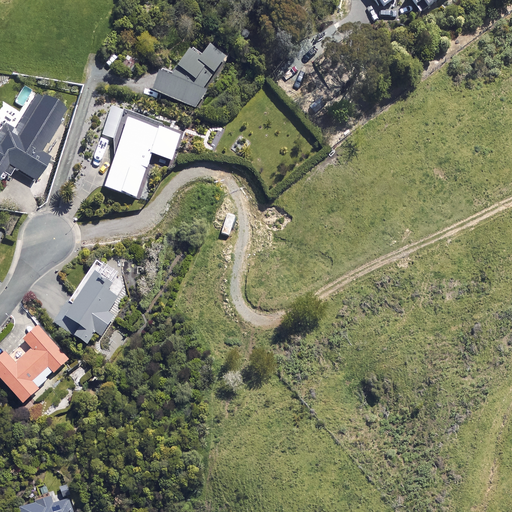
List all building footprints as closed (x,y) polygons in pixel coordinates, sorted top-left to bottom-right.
[(379,0),(384,6),(393,0),(408,0),(419,15),(439,0),(379,0)] [(196,110),(204,91),(228,54),(208,45),(203,58),(185,50),(174,78),(160,72),(152,91),(196,110)] [(0,176),(2,173),(6,176),(11,168),(33,180),(46,157),(39,153),(65,108),(36,92),(14,130),(4,124),(0,131),(0,176)] [(179,136),(127,119),(104,187),(136,198),(151,154),(171,161),(179,136)] [(110,286),(93,275),(66,316),(80,326),(74,335),(87,344),(95,332),(101,336),(114,316),(108,312),(117,298),(106,291),(110,286)] [(38,389),(37,388),(48,379),(46,377),(52,372),(54,374),(68,361),(38,326),(23,339),(32,349),(15,363),(5,352),(0,356),(0,377),(22,403),(38,389)] [(52,505),(49,496),(19,506),(20,511),(72,511),(68,499),(52,505)]
